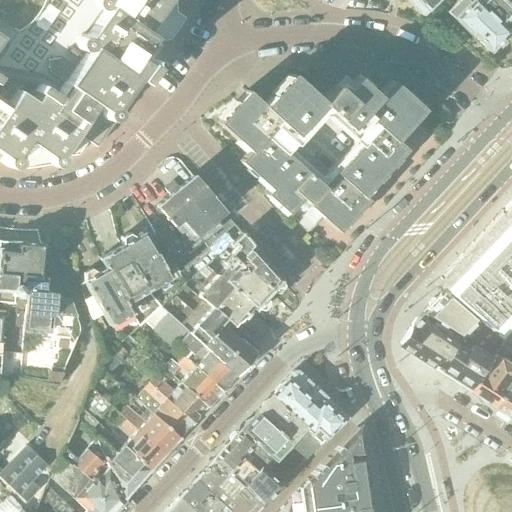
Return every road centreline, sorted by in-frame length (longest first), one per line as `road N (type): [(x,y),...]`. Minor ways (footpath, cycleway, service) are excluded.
road 1 (residential): [(229,40),(375,41),(445,72),(511,134)]
road 2 (residential): [(135,511),(287,354),(364,335)]
road 3 (residential): [(229,40),(112,168),(72,191),(0,194)]
road 4 (secondary): [(511,137),(381,281),(364,335)]
road 5 (residential): [(262,511),(352,420),(383,406)]
road 6 (residential): [(511,446),(441,402),(383,406)]
